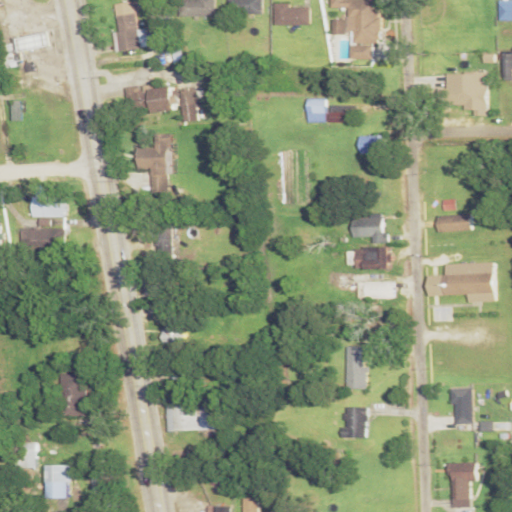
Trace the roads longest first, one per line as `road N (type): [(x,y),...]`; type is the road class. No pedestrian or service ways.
road 1 (primary): [(162,511),(71,0)]
road 2 (residential): [(423,511),(403,0)]
